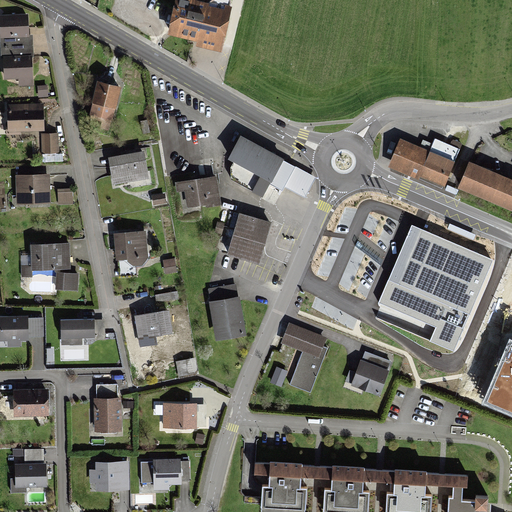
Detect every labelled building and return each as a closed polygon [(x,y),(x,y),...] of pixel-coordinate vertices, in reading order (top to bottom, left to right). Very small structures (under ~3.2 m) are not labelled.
[(176,0),(168,33),(218,45),(228,4),(219,2),(219,0),(176,0)] [(28,14),(0,14),(0,71),(0,79),(18,79),(18,85),(29,85),(28,14)] [(96,80),(88,112),(109,118),(117,85),(96,80)] [(41,103),(8,104),(8,128),(5,128),(5,134),(19,134),(19,130),(41,130),(41,103)] [(285,154),(242,131),(228,158),(271,181),(285,154)] [(57,135),(42,136),(42,153),(57,153),(57,135)] [(400,140),(389,165),(442,186),(460,143),(451,140),(449,145),(434,139),(432,145),(422,141),(419,148),(400,140)] [(142,152),(108,157),(112,183),(145,178),(142,152)] [(460,188),(511,209),(511,179),(511,181),(470,164),(460,188)] [(313,178),(294,168),(284,189),(302,198),(313,178)] [(46,176),(16,176),(16,204),(47,204),(46,176)] [(214,178),(175,184),(176,193),(184,192),(187,208),(200,206),(200,210),(218,207),(214,178)] [(162,193),(151,195),(152,204),(163,202),(162,193)] [(267,225),(239,216),(227,253),(255,262),(267,225)] [(493,260),(413,225),(379,302),(436,327),(430,341),(454,351),(493,260)] [(145,246),(138,240),(138,234),(125,234),(125,228),(112,229),(114,260),(117,260),(117,275),(134,275),(133,266),(141,266),(145,259),(145,246)] [(33,268),(66,268),(66,245),(30,245),(30,253),(27,253),(27,266),(21,266),(21,279),(33,279),(33,268)] [(174,261),(163,263),(164,271),(175,269),(174,261)] [(75,275),(59,274),(57,289),(73,290),(75,275)] [(243,332),(234,285),(207,290),(217,337),(243,332)] [(176,290),(151,294),(153,304),(177,300),(176,290)] [(165,314),(134,317),(138,343),(151,342),(151,335),(168,333),(165,314)] [(29,317),(0,317),(0,347),(20,348),(20,343),(27,342),(27,338),(43,338),(42,321),(29,320),(29,317)] [(94,319),(60,320),(60,346),(84,346),(84,339),(95,339),(94,319)] [(334,345),(288,324),(281,342),(306,352),(294,383),(317,392),(334,345)] [(511,341),(510,340),(483,405),(511,417),(511,341)] [(391,362),(363,352),(349,387),(378,398),(391,362)] [(192,358),(172,360),(173,378),(194,376),(192,358)] [(287,373),(276,368),(270,381),(281,386),(287,373)] [(49,391),(13,390),(13,418),(48,416),(49,391)] [(121,400),(91,399),(90,426),(94,432),(121,432),(121,400)] [(204,406),(161,404),(160,418),(168,419),(168,429),(195,430),(195,428),(205,429),(204,406)] [(179,460),(153,460),(153,495),(169,495),(169,485),(179,485),(179,460)] [(129,462),(95,462),(95,471),(89,471),(89,484),(95,484),(95,492),(129,492),(129,462)] [(45,463),(15,463),(15,486),(45,486),(45,463)] [(486,511),(487,508),(488,500),(482,499),(462,498),(463,487),(468,487),(468,475),(439,474),(377,470),(316,467),(255,464),(254,474),(271,475),(271,490),(264,490),(263,510),(302,511),(303,491),(297,491),(298,477),(315,478),(333,479),(332,493),(325,493),(323,511),(364,511),(365,494),(359,494),(360,481),(377,482),(394,483),(393,497),(387,497),(385,511),(425,511),(426,498),(421,498),(421,484),(438,485),(456,486),(456,501),(449,501),(448,511),(486,511)]
